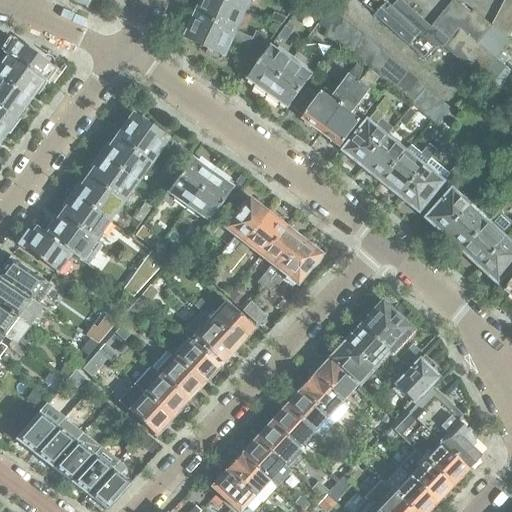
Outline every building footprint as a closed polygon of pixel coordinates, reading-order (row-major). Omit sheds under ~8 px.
[(247,8),(229,0),(203,0),(198,13),(237,30),(247,8)] [(449,40),(433,26),(425,35),(422,33),(422,32),(415,26),(423,18),(404,1),(396,10),(388,1),(386,0),(364,0),(363,3),(377,14),(427,59),(437,48),(444,46),(449,40)] [(457,0),(453,0),(448,7),(465,21),(472,13),(472,12),(457,0)] [(511,0),(504,0),(502,5),(511,9),(511,0)] [(511,9),(502,5),(497,15),(511,24),(511,9)] [(448,7),(440,16),(458,30),(460,27),(465,21),(448,7)] [(472,13),(465,21),(460,27),(469,35),(484,18),(474,9),(472,12),(472,13)] [(287,18),(286,18),(275,12),(270,20),(282,25),(287,18)] [(237,30),(198,13),(186,38),(209,48),(207,53),(222,60),(225,56),(232,40),(249,47),(245,56),(256,61),(268,44),(265,43),(254,38),(237,30)] [(336,42),(345,20),(335,13),(334,17),(329,31),(328,35),(329,38),(336,42)] [(329,31),(334,17),(326,14),(319,24),(329,31)] [(511,24),(497,15),(492,24),(494,25),(511,40),(511,39),(511,24)] [(458,30),(440,16),(432,25),(433,26),(449,40),(458,30)] [(425,35),(433,26),(432,25),(423,18),(415,26),(422,32),(422,33),(425,35)] [(484,18),(469,35),(478,43),(494,25),(492,24),(484,18)] [(354,27),(345,20),(336,42),(346,50),(354,27)] [(295,30),(287,24),(278,37),(286,42),(295,30)] [(511,42),(511,40),(494,25),(478,43),(487,51),(497,59),(502,53),(511,42)] [(354,27),(346,50),(355,57),(363,35),(354,27)] [(458,30),(449,40),(444,46),(453,54),(469,35),(460,27),(458,30)] [(254,38),(265,43),(269,36),(257,30),(254,38)] [(372,43),(363,35),(355,57),(363,64),(372,43)] [(469,35),(453,54),(462,62),(478,43),(469,35)] [(3,53),(5,55),(42,80),(46,83),(55,69),(51,66),(53,63),(53,59),(52,57),(49,56),(46,55),(41,56),(29,47),(27,50),(14,39),(3,53)] [(372,43),(363,64),(370,69),(371,70),(381,50),(372,43)] [(487,51),(478,43),(462,62),(471,69),(487,51)] [(267,96),(294,58),(279,48),(277,50),(271,46),(249,77),(256,82),(254,86),(267,96)] [(381,50),(371,70),(380,78),(391,58),(381,50)] [(497,59),(487,51),(471,69),(481,77),(497,59)] [(509,59),(502,53),(497,59),(481,77),(495,90),(500,89),(511,74),(511,70),(504,64),(509,59)] [(42,80),(5,55),(0,61),(0,79),(28,99),(42,80)] [(308,68),(294,58),(267,96),(280,105),(283,101),(290,106),(312,75),(306,71),(308,68)] [(400,65),(391,58),(380,78),(388,84),(400,65)] [(351,72),(362,80),(364,77),(368,71),(358,63),(351,72)] [(409,72),(400,65),(388,84),(396,91),(409,72)] [(375,85),(380,78),(371,70),(370,69),(368,71),(364,77),(375,85)] [(322,133),(362,80),(351,72),(337,91),(328,85),(318,97),(305,117),(303,119),(305,121),(305,124),(310,127),(313,127),(322,133)] [(418,80),(409,72),(396,91),(404,97),(418,80)] [(368,112),(359,106),(375,85),(364,77),(362,80),(322,133),(331,140),(331,143),(336,147),(339,146),(341,148),(368,112)] [(0,79),(0,108),(14,119),(28,99),(0,79)] [(418,80),(404,97),(413,104),(427,87),(418,80)] [(427,87),(413,104),(422,111),(436,94),(427,87)] [(305,117),(318,97),(308,89),(294,108),(305,117)] [(369,120),(345,151),(353,158),(354,161),(360,165),(362,165),(364,166),(388,136),(376,126),(400,97),(391,90),(376,108),(379,111),(371,122),(369,120)] [(444,101),(436,94),(422,111),(430,119),(444,101)] [(453,108),(444,101),(430,119),(439,126),(441,124),(453,108)] [(406,126),(416,114),(418,113),(411,107),(400,121),(406,126)] [(0,108),(0,138),(14,119),(0,108)] [(460,114),(453,108),(441,124),(448,129),(460,114)] [(132,113),(115,138),(149,162),(160,146),(183,161),(189,153),(132,113)] [(383,181),(407,151),(388,136),(364,166),(372,173),(372,176),(379,181),(381,180),(383,181)] [(149,162),(115,138),(101,157),(135,181),(149,162)] [(402,196),(432,158),(438,151),(430,145),(423,154),(412,145),(407,151),(383,181),(385,183),(385,186),(391,190),(393,190),(402,196)] [(101,157),(87,177),(121,201),(135,181),(101,157)] [(188,205),(213,169),(199,160),(197,163),(190,158),(167,191),(188,205)] [(450,186),(456,178),(466,167),(460,162),(450,173),(432,158),(402,196),(403,198),(403,201),(409,205),(412,205),(421,212),(422,210),(424,211),(429,204),(428,203),(445,182),(450,186)] [(464,184),(473,173),(466,167),(456,178),(464,184)] [(213,169),(188,205),(209,220),(231,187),(224,182),(227,179),(213,169)] [(170,176),(165,173),(159,182),(164,186),(170,176)] [(87,177),(73,196),(107,220),(121,201),(87,177)] [(446,234),(472,206),(454,189),(428,218),(436,225),(436,228),(442,233),(445,233),(446,234)] [(107,220),(73,196),(59,216),(93,240),(107,220)] [(265,212),(266,212),(259,207),(258,204),(253,200),(250,200),(248,199),(225,229),(234,237),(226,247),(226,246),(220,254),(227,259),(265,212)] [(151,207),(145,202),(137,212),(144,217),(151,207)] [(464,251),(490,222),(472,206),(446,234),(454,242),(454,245),(460,250),(463,249),(464,251)] [(482,267),(511,232),(511,220),(500,210),(490,222),(464,251),(466,252),(466,256),(471,260),(474,260),(482,267)] [(144,217),(137,212),(134,217),(140,222),(144,217)] [(265,212),(227,259),(223,264),(230,270),(247,249),(258,258),(284,226),(265,212)] [(93,240),(59,216),(46,235),(69,253),(79,260),(93,240)] [(146,244),(153,233),(142,226),(135,236),(146,244)] [(263,287),(301,240),(295,235),(295,232),(289,228),(286,228),(285,227),(260,259),(269,266),(256,282),(263,287)] [(69,253),(46,235),(36,228),(31,234),(27,232),(17,245),(55,270),(56,272),(69,253)] [(210,234),(204,228),(196,236),(202,242),(210,234)] [(511,232),(482,267),(484,269),(484,272),(489,277),(492,276),(500,284),(511,270),(511,232)] [(320,254),(301,240),(263,287),(269,292),(276,283),(278,285),(285,276),(296,285),(310,268),(316,263),(319,256),(320,254)] [(170,262),(178,254),(172,249),(165,257),(170,262)] [(151,252),(137,271),(139,272),(149,279),(154,274),(165,262),(151,252)] [(0,269),(0,279),(43,308),(57,317),(58,314),(40,302),(44,296),(36,292),(44,280),(9,257),(0,269)] [(43,308),(0,279),(0,306),(25,323),(30,326),(43,308)] [(127,284),(123,290),(132,297),(137,292),(127,284)] [(152,304),(160,294),(152,287),(143,297),(152,304)] [(233,289),(226,295),(235,304),(242,297),(233,289)] [(129,317),(136,310),(146,300),(141,295),(125,313),(129,317)] [(254,329),(224,302),(215,313),(210,307),(209,308),(200,299),(193,307),(237,345),(238,346),(244,339),(248,338),(252,334),(252,330),(254,329)] [(249,302),(242,311),(241,311),(256,324),(264,315),(249,302)] [(411,330),(381,303),(374,310),(371,310),(366,316),(366,318),(360,326),(386,351),(389,353),(411,330)] [(25,323),(0,306),(0,334),(3,336),(8,329),(16,335),(25,323)] [(136,310),(129,317),(137,324),(144,317),(136,310)] [(237,345),(208,320),(192,337),(221,363),(237,345)] [(105,338),(91,326),(84,334),(89,339),(97,345),(98,346),(105,338)] [(386,351),(360,326),(358,327),(355,328),(351,333),(351,336),(344,343),(371,368),(386,351)] [(121,328),(115,334),(124,342),(130,336),(121,328)] [(97,345),(89,339),(80,350),(88,356),(97,345)] [(190,340),(174,358),(203,384),(209,377),(211,379),(219,370),(217,368),(219,367),(190,340)] [(26,352),(10,341),(6,346),(21,357),(19,359),(30,367),(35,360),(26,352)] [(371,368),(344,343),(337,350),(335,350),(330,355),(330,358),(328,360),(356,385),(371,368)] [(405,368),(420,352),(412,344),(396,360),(405,368)] [(117,360),(104,348),(98,355),(111,367),(117,360)] [(203,384),(174,358),(166,351),(150,368),(186,401),(188,399),(191,400),(196,395),(195,391),(196,390),(197,391),(203,384)] [(435,367),(423,355),(394,386),(412,403),(436,377),(430,371),(435,367)] [(356,385),(328,360),(323,366),(320,366),(315,372),(315,374),(313,376),(341,401),(356,385)] [(94,381),(94,380),(100,374),(88,363),(81,369),(94,381)] [(67,381),(75,371),(67,364),(58,374),(67,381)] [(186,401),(150,368),(135,385),(142,393),(171,419),(177,412),(177,411),(178,410),(181,411),(186,406),(185,402),(186,401)] [(76,388),(85,378),(75,371),(67,381),(76,388)] [(348,408),(341,401),(313,376),(308,382),(305,382),(300,387),(300,390),(299,392),(326,417),(333,424),(348,408)] [(46,398),(33,389),(26,400),(38,409),(46,398)] [(408,413),(467,470),(479,457),(468,446),(472,443),(466,430),(455,419),(458,415),(431,389),(408,413)] [(326,417),(299,392),(298,391),(284,407),(284,408),(311,433),(326,417)] [(171,419),(142,393),(126,410),(155,436),(157,434),(158,436),(167,427),(165,425),(171,419)] [(34,455),(75,409),(68,404),(52,422),(39,411),(15,440),(34,455)] [(21,429),(30,417),(18,408),(10,420),(21,429)] [(311,433),(284,408),(279,414),(276,414),(271,419),(271,422),(270,423),(297,448),(311,433)] [(51,468),(83,434),(70,424),(80,413),(75,409),(34,455),(51,468)] [(467,470),(408,413),(407,413),(408,414),(392,430),(418,456),(423,451),(428,455),(423,460),(451,486),(467,470)] [(297,448),(270,423),(269,425),(266,425),(261,430),(261,433),(256,439),(283,464),(297,448)] [(10,444),(18,432),(10,426),(2,438),(10,444)] [(69,482),(94,455),(101,448),(83,434),(51,468),(69,482)] [(137,441),(150,454),(157,447),(143,434),(137,441)] [(291,470),(283,464),(256,439),(254,441),(252,441),(247,446),(247,449),(241,455),(276,487),(291,470)] [(129,444),(124,450),(127,453),(133,446),(129,444)] [(69,482),(86,495),(111,469),(94,455),(69,482)] [(276,487),(241,455),(240,457),(237,457),(232,462),(232,465),(227,471),(261,503),(276,487)] [(423,460),(407,476),(435,503),(451,486),(423,460)] [(104,510),(136,476),(118,461),(111,469),(86,495),(104,510)] [(411,511),(392,492),(379,480),(384,475),(375,467),(354,489),(357,493),(375,510),(377,511),(411,511)] [(252,511),(261,503),(227,471),(225,472),(222,472),(218,478),(218,480),(212,487),(238,511),(252,511)] [(407,476),(392,492),(411,511),(426,511),(435,503),(407,476)] [(326,494),(329,491),(319,481),(312,489),(323,498),(326,494)] [(333,487),(329,491),(326,494),(332,500),(339,493),(333,487)] [(326,494),(323,498),(317,505),(325,511),(327,511),(335,503),(332,500),(326,494)] [(223,502),(215,496),(210,502),(217,508),(223,502)] [(300,497),(295,503),(304,511),(309,505),(300,497)]
